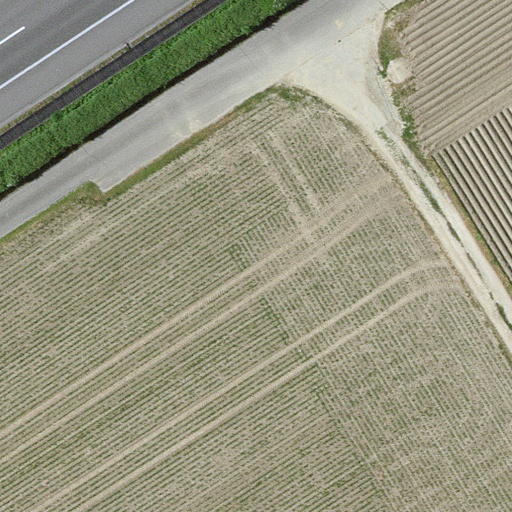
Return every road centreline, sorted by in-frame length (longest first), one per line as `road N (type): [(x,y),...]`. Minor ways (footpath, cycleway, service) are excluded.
road 1 (track): [(339,0),(0,221)]
road 2 (track): [(317,13),(511,329)]
